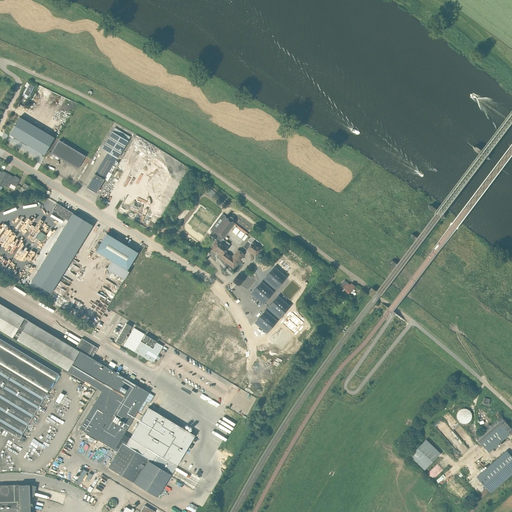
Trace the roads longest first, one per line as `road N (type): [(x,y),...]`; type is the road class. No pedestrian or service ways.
road 1 (track): [(412,322),(158,136),(15,65)]
road 2 (unknown): [(0,285),(163,381),(189,401),(205,428),(207,479),(198,496),(180,504),(154,500),(77,451)]
road 3 (unclassified): [(247,367),(244,325),(215,284),(0,152)]
road 4 (unknown): [(0,339),(65,385),(73,407),(67,426),(28,473),(55,482),(89,511)]
road 5 (unclassified): [(511,407),(412,322)]
